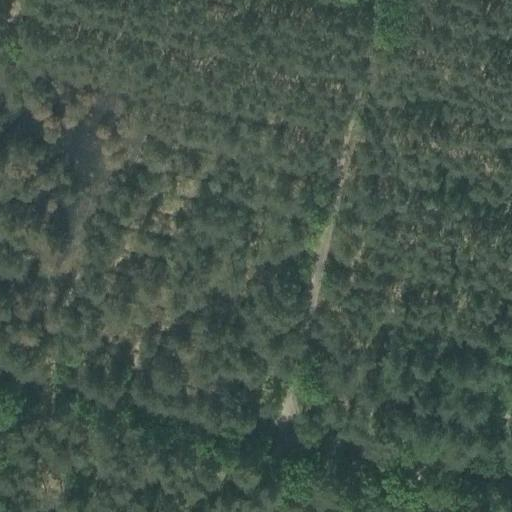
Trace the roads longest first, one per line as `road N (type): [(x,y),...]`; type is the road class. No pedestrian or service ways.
road 1 (track): [(365,0),(286,430)]
road 2 (track): [(269,511),(286,430),(511,482)]
